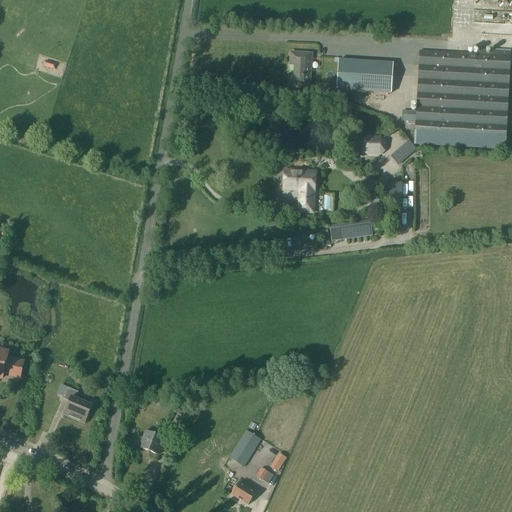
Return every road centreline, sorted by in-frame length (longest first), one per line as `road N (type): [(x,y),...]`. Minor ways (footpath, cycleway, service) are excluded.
road 1 (unknown): [(377,248),(140,273)]
road 2 (unknown): [(400,42),(184,22)]
road 3 (tertiary): [(136,511),(13,447)]
